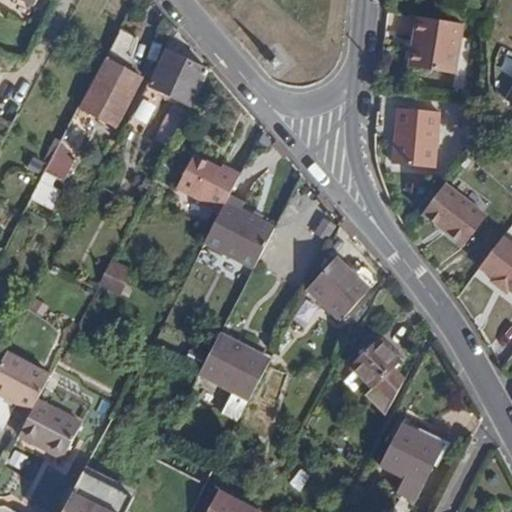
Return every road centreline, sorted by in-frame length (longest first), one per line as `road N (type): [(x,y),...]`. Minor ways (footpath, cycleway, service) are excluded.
road 1 (residential): [(178,0),(401,254)]
road 2 (residential): [(401,254),(364,190),(352,150),(365,0)]
road 3 (residential): [(401,254),(485,370),(511,423)]
